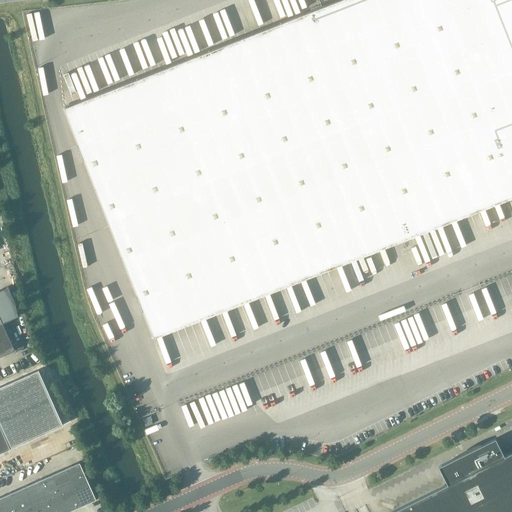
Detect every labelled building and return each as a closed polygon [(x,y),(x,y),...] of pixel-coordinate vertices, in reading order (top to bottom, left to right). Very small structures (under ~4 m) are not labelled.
[(511,0),(339,0),(65,107),(155,337),(511,197),(511,0)] [(206,0),(202,1),(207,15),(201,17),(204,26),(284,0),(206,0)] [(0,357),(15,350),(0,316),(0,357)] [(0,387),(0,453),(11,449),(37,437),(63,425),(39,370),(13,382),(0,387)] [(511,511),(511,452),(505,456),(496,439),(439,467),(448,485),(392,511),(511,511)] [(0,511),(67,511),(96,499),(88,481),(80,462),(0,497),(0,511)]
